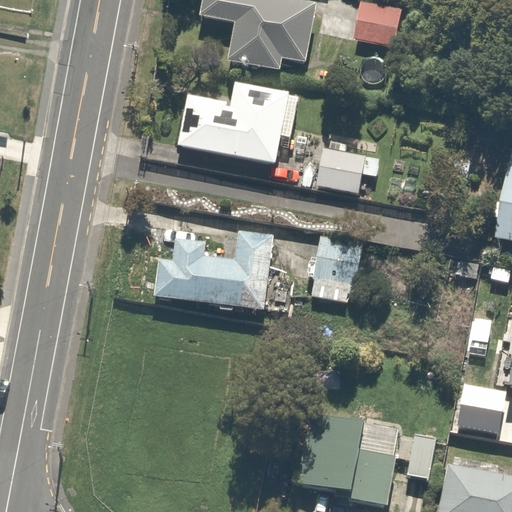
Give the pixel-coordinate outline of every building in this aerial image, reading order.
[(316,12),(255,0),(204,0),(200,19),(233,26),(225,65),(277,76),(280,63),(304,68),(316,12)] [(407,0),(358,0),(357,42),(407,43),(407,0)] [(291,142),(300,99),(234,85),(229,109),(187,100),(177,149),(274,170),(281,140),(291,142)] [(482,156),(455,149),(449,175),(475,181),(482,156)] [(379,157),(320,150),(315,189),(360,194),(363,175),(376,177),(379,157)] [(511,150),(495,240),(511,243),(511,150)] [(357,242),(318,237),(315,257),(308,256),(305,279),(310,279),(308,299),(349,304),(357,242)] [(263,315),(271,243),(239,239),(236,263),(208,260),(209,248),(175,244),(172,266),(160,265),(156,302),(263,315)] [(511,373),(511,331),(474,327),(467,390),(509,395),(511,373)] [(349,504),(386,510),(401,425),(358,418),(357,426),(310,417),(297,486),(350,495),(349,504)] [(442,435),(411,431),(405,476),(437,480),(442,435)] [(511,511),(511,479),(443,468),(435,511),(511,511)]
